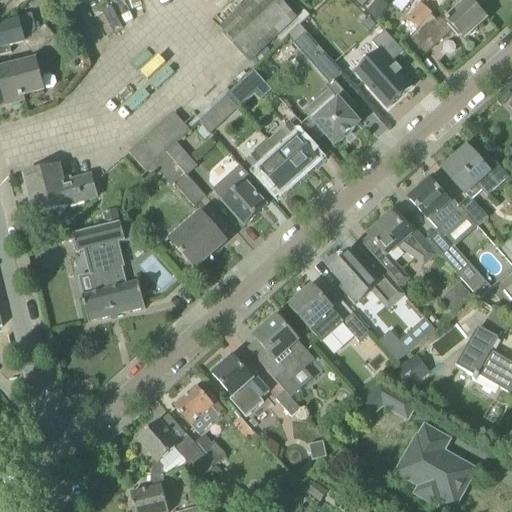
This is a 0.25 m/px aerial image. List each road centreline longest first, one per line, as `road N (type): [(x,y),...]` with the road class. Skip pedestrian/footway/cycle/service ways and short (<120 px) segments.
road 1 (unclassified): [(53,461),(511,48)]
road 2 (residential): [(39,404),(0,247)]
